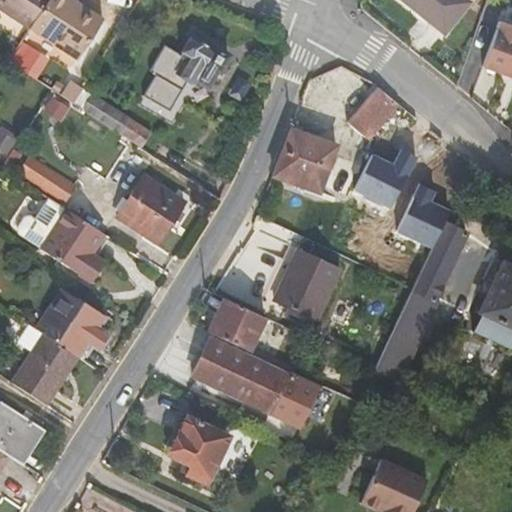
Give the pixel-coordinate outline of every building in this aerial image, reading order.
[(0,0),(0,12),(29,31),(30,29),(49,0),(0,0)] [(49,0),(30,29),(77,60),(102,22),(69,0),(49,0)] [(404,0),(443,32),(468,2),(466,0),(404,0)] [(511,76),(511,24),(501,21),(498,29),(495,28),(482,66),(511,76)] [(192,39),(181,59),(184,61),(176,73),(195,84),(196,80),(205,86),(214,70),(219,73),(228,57),(212,48),(211,50),(192,39)] [(398,104),(377,87),(347,123),(367,140),(398,104)] [(80,110),(140,150),(150,134),(90,96),(80,110)] [(51,98),(43,111),(58,122),(67,108),(51,98)] [(294,132),(291,131),(273,176),(319,192),(322,185),(347,195),(353,177),(328,168),(335,150),(336,147),(298,133),(300,128),(296,126),(294,132)] [(3,128),(0,132),(0,160),(15,136),(3,128)] [(367,173),(360,171),(362,164),(335,150),(328,168),(353,177),(364,181),(367,173)] [(74,187),(35,161),(25,177),(63,203),(74,187)] [(369,167),(362,164),(360,171),(367,173),(369,167)] [(116,218),(157,244),(184,204),(142,178),(116,218)] [(104,263),(91,255),(104,235),(66,210),(50,199),(36,220),(31,216),(26,217),(19,228),(20,233),(42,248),(40,250),(91,284),(104,263)] [(436,304),(434,302),(466,236),(442,226),(413,287),(399,317),(412,323),(424,329),(436,304)] [(268,299),(309,318),(334,265),(294,245),(268,299)] [(511,268),(503,264),(493,260),(477,294),(486,299),(479,315),(481,316),(472,334),(510,350),(511,346),(511,268)] [(42,334),(75,355),(98,319),(56,292),(32,328),(42,334)] [(264,319),(222,299),(207,331),(249,351),(259,329),(264,319)] [(383,350),(397,357),(412,323),(399,317),(383,350)] [(279,339),(284,328),(264,319),(259,329),(279,339)] [(11,383),(43,404),(75,355),(42,334),(11,383)] [(318,383),(288,369),(286,376),(209,339),(191,377),(269,413),(270,411),(298,424),(318,383)] [(41,427),(2,402),(0,404),(0,412),(36,436),(41,427)] [(36,436),(0,412),(0,449),(8,455),(19,462),(36,436)] [(190,465),(186,475),(205,484),(226,438),(188,418),(170,456),(190,465)] [(0,467),(8,455),(0,449),(0,467)] [(166,465),(186,475),(190,465),(170,456),(166,465)] [(411,511),(426,479),(381,457),(360,501),(378,510),(380,506),(385,508),(383,511),(411,511)]
